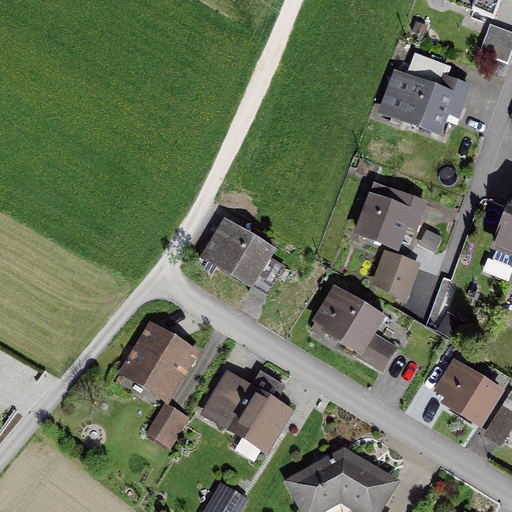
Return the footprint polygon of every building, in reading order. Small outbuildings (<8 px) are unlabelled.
[(510,64),(511,56),(511,34),(487,27),(479,54),(510,64)] [(421,88),(413,85),(400,121),(438,135),(451,101),(460,105),(466,89),(427,74),(421,88)] [(356,236),(394,250),(407,216),(416,219),(422,204),(400,196),(395,210),(370,201),(356,236)] [(511,205),(494,249),(511,255),(511,205)] [(254,245),(223,226),(203,258),(265,296),(282,270),(264,259),(271,249),(257,240),(254,245)] [(375,286),(401,301),(414,267),(385,257),(375,286)] [(355,357),(379,372),(392,351),(368,336),(381,315),(368,306),(364,312),(332,293),(310,331),(321,338),(325,333),(357,353),(355,357)] [(435,330),(455,342),(465,325),(445,313),(435,330)] [(124,373),(166,398),(191,356),(149,331),(124,373)] [(444,406),(477,426),(497,394),(452,366),(436,392),(448,399),(444,406)] [(273,424),(282,410),(227,376),(206,410),(265,447),(277,426),(273,424)] [(169,447),(185,422),(164,410),(149,435),(169,447)] [(485,434),(501,444),(511,425),(511,417),(500,410),(485,434)] [(331,495),(358,511),(375,511),(392,485),(342,455),(288,485),(302,511),(331,495)] [(205,511),(237,511),(243,503),(228,494),(217,511),(209,505),(205,511)]
